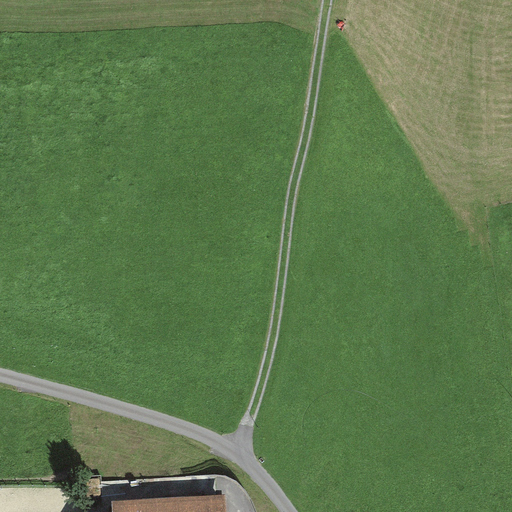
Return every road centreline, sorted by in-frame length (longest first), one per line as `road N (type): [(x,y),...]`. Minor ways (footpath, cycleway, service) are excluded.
road 1 (track): [(236,453),(272,343),(327,0)]
road 2 (track): [(290,511),(224,445),(0,374)]
